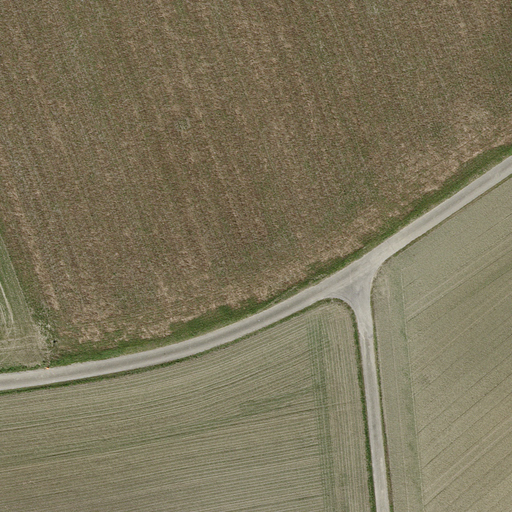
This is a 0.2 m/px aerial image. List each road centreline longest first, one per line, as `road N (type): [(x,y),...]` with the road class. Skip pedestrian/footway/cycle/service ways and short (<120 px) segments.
road 1 (track): [(0,392),(121,371),(230,338),(362,274),(511,168)]
road 2 (track): [(362,274),(394,511)]
